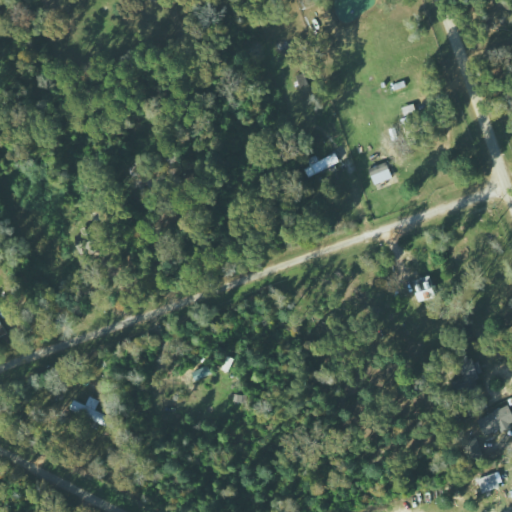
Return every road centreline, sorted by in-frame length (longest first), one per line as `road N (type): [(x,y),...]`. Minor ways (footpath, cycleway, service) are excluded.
road 1 (residential): [(0,370),(503,184)]
road 2 (tertiary): [(511,209),(437,0)]
road 3 (residential): [(121,511),(0,449)]
